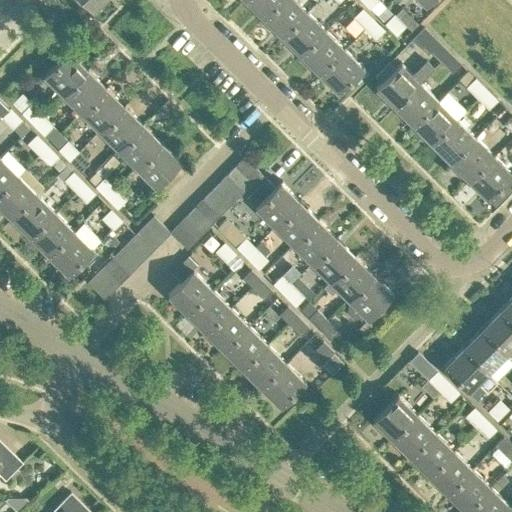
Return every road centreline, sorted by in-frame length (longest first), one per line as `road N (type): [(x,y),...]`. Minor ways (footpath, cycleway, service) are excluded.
road 1 (residential): [(182,0),(433,257),(478,258),(511,228)]
road 2 (unclassified): [(79,356),(334,511)]
road 3 (residential): [(40,416),(136,511)]
